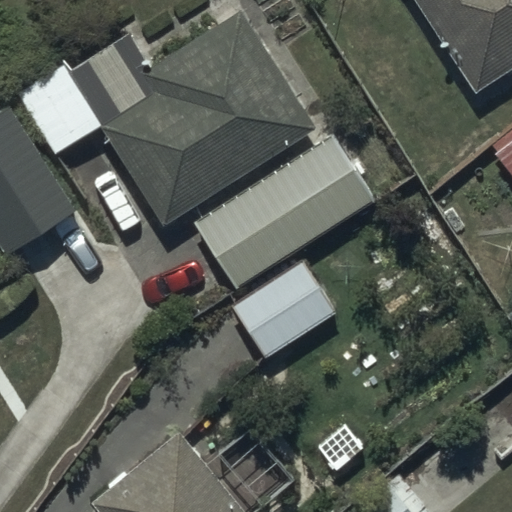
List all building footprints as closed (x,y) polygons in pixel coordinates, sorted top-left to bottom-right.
[(61,51),(13,84),(54,144),(96,116),(163,215),(312,115),(235,0),(151,57),(127,21),(68,61),(61,51)] [(511,0),(419,0),(473,81),(511,55),(511,0)] [(6,93),(0,96),(0,236),(5,243),(75,198),(6,93)] [(511,123),(491,140),(511,166),(511,123)] [(233,277),(370,190),(331,127),(193,215),(233,277)] [(300,253),(229,298),(263,349),(333,303),(300,253)] [(252,511),(175,421),(88,493),(103,511),(252,511)] [(418,511),(384,472),(337,511),(418,511)]
